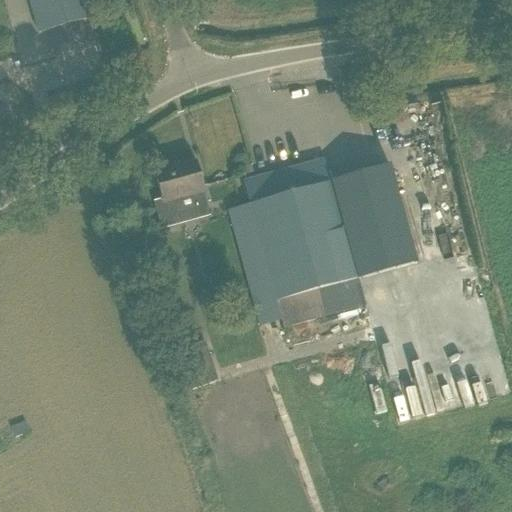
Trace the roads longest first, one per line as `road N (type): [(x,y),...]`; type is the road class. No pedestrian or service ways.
road 1 (unclassified): [(191,76),(511,25)]
road 2 (unclassified): [(0,204),(191,76)]
